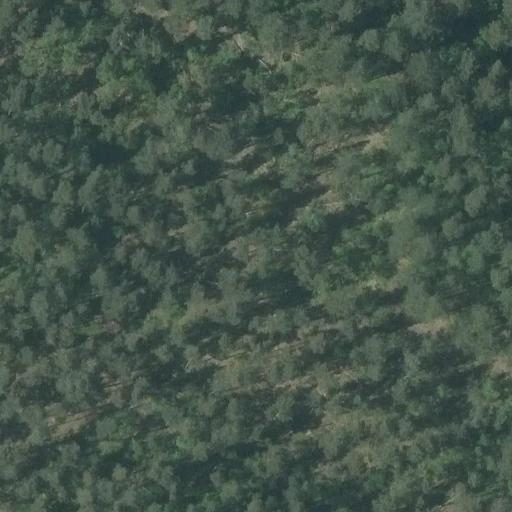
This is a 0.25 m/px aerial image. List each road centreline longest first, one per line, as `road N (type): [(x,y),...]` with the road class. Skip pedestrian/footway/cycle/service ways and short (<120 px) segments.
road 1 (track): [(290,216),(0,506)]
road 2 (track): [(290,216),(192,126),(0,59)]
road 3 (track): [(511,0),(290,216)]
